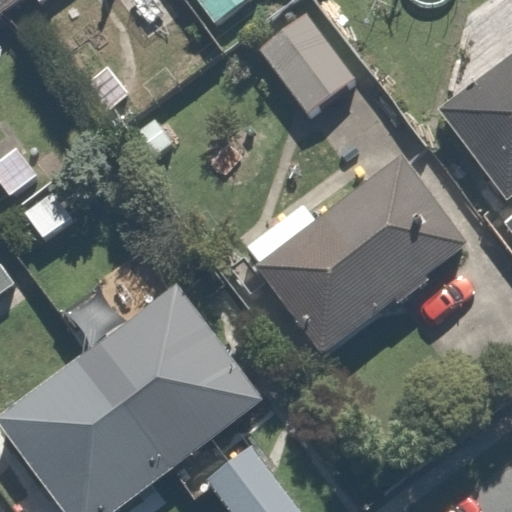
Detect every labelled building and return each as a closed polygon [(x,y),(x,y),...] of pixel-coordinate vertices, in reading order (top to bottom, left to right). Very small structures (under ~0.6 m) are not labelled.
[(0,0),(0,18),(25,0),(0,0)] [(190,0),(209,24),(238,0),(190,0)] [(303,13),(254,48),(304,117),(353,82),(303,13)] [(511,65),(424,129),(453,170),(472,156),(503,199),(511,193),(511,65)] [(75,225),(15,143),(0,152),(0,192),(40,248),(75,225)] [(302,203),(233,263),(319,362),(457,243),(391,165),(321,225),(302,203)] [(0,296),(19,282),(0,256),(0,296)] [(180,289),(0,418),(0,453),(42,511),(124,511),(267,409),(180,289)] [(301,511),(253,444),(192,487),(209,511),(301,511)]
